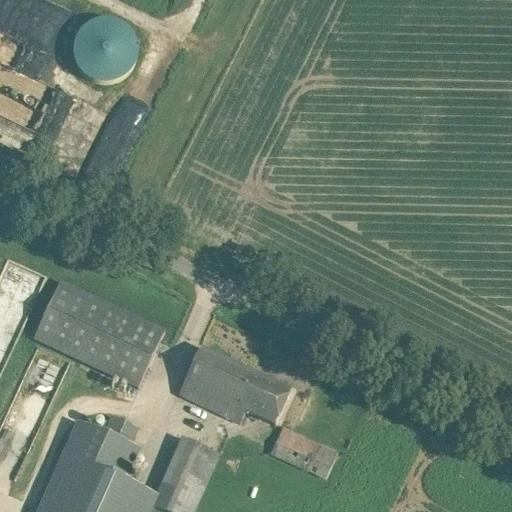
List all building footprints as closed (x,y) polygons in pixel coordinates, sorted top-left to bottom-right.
[(54,32),(67,20),(52,3),(39,15),(54,32)] [(73,52),(73,56),(73,60),(74,63),(75,65),(76,68),(77,71),(79,74),(81,77),(83,78),(84,80),(87,82),(90,83),(93,85),(95,85),(98,86),(102,87),(105,87),(108,87),(112,86),(115,85),(117,85),(120,83),(122,82),(125,80),(127,78),(129,75),(131,73),(133,70),(134,68),(135,65),(136,62),(137,58),(137,55),(137,52),(136,48),(135,45),(134,43),(133,40),(131,37),(129,35),(127,32),(124,30),(122,28),(120,27),(117,26),(115,25),(111,24),(108,23),(105,23),(103,23),(99,24),(96,25),(93,26),(90,27),(87,29),(84,31),(82,33),(80,35),(78,37),(77,40),(75,43),(74,46),(74,49),(73,52)] [(0,112),(28,117),(30,99),(39,100),(38,107),(50,109),(52,89),(42,88),(13,74),(27,76),(0,63),(0,112)] [(34,342),(138,391),(164,334),(60,285),(34,342)] [(245,416),(274,429),(291,393),(201,351),(178,399),(240,428),(245,416)] [(36,511),(153,511),(154,511),(151,509),(156,498),(120,483),(135,449),(131,447),(138,431),(111,419),(104,436),(76,423),(36,511)] [(271,457),(325,482),(338,455),(283,430),(271,457)] [(157,511),(201,511),(223,460),(186,445),(157,511)]
